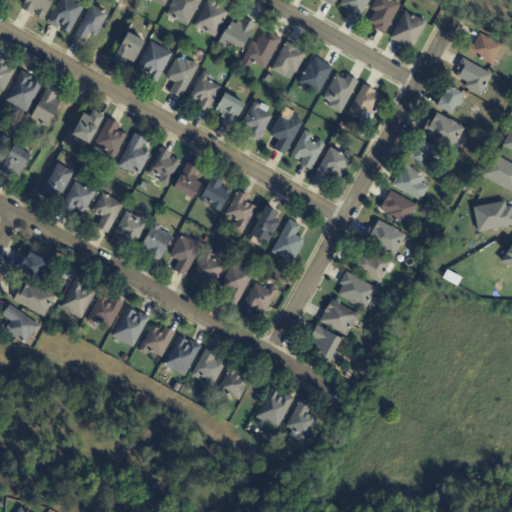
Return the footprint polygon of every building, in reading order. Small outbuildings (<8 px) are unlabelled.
[(54,0),(44,19),(36,14),(38,11),(35,9),(32,14),(21,8),(25,0),(54,0)] [(70,33),(61,28),(63,25),(61,24),(59,29),(48,23),(60,0),(76,0),(86,5),(70,33)] [(202,0),(187,27),(167,15),(171,7),(170,6),(173,0),(202,0)] [(221,5),(222,5),(221,6),(230,11),(215,37),(200,29),(199,30),(194,27),(208,0),(210,0),(216,3),(217,2),(221,5)] [(371,0),(360,20),(348,14),(350,11),(340,6),(343,0),(371,0)] [(392,0),(401,5),(385,35),(375,29),(376,27),(370,23),(376,12),(371,10),(376,0),(392,0)] [(97,8),(102,10),(103,10),(106,11),(105,12),(109,14),(97,37),(90,33),(85,43),(74,38),(92,5),(97,8)] [(417,18),(421,20),(423,19),(426,21),(427,23),(413,51),(391,39),(406,12),(417,18)] [(245,19),(257,25),(244,49),(222,37),(226,29),(228,30),(229,27),(230,26),(232,22),(237,24),(239,21),(242,23),(245,18),(245,19)] [(137,37),(145,41),(134,63),(128,60),(125,66),(114,60),(129,32),(137,37)] [(281,38),(282,39),(265,70),(244,58),(253,42),(257,44),(264,33),(270,36),(271,33),(281,38)] [(497,59),(493,66),(468,52),(472,44),(474,46),(481,34),(503,46),(497,59)] [(163,48),(172,54),(157,82),(150,79),(153,73),(148,70),(144,77),(135,72),(152,42),(163,48)] [(288,43),(298,48),(298,50),(306,54),(293,81),(273,70),(287,42),(288,43)] [(0,58),(8,62),(6,66),(15,70),(4,92),(0,89),(0,58)] [(179,59),(185,62),(185,60),(191,63),(192,62),(199,66),(182,99),(170,92),(175,83),(166,78),(177,58),(179,59)] [(323,62),(325,63),(324,63),(333,68),(319,94),(299,83),(304,75),(303,74),(304,72),(305,73),(309,64),(311,65),(315,58),(323,62)] [(486,89),(481,96),(465,88),(468,83),(457,77),(460,71),(457,69),(463,59),(493,75),(488,84),(489,85),(487,88),(486,87),(486,89)] [(23,72),(32,77),(32,78),(39,83),(39,82),(43,84),(27,113),(23,111),(21,116),(12,111),(14,106),(6,101),(22,71),(23,72)] [(215,84),(222,87),(208,112),(198,107),(201,101),(199,100),(198,101),(190,97),(198,82),(197,82),(200,76),(201,77),(204,72),(211,75),(208,80),(210,81),(210,80),(213,82),(215,84)] [(349,76),(359,82),(341,114),(329,107),(332,103),(324,99),(337,76),(342,79),(343,78),(346,80),(348,76),(349,76)] [(50,86),(60,91),(56,98),(62,102),(48,128),(31,118),(49,85),(50,86)] [(365,86),(376,92),(375,93),(384,98),(374,116),(367,111),(362,120),(349,113),(365,85),(365,86)] [(464,95),(461,98),(463,102),(461,106),(457,107),(452,115),(438,106),(450,86),(453,89),(454,87),(456,89),(464,94),(464,95)] [(232,126),(223,121),(224,119),(221,117),(223,114),(216,111),(226,93),(246,104),(234,127),(232,126)] [(259,141),(249,135),(252,130),(251,129),(249,132),(241,127),(254,103),(256,102),(260,104),(260,106),(262,104),(270,108),(267,113),(273,117),(259,141)] [(94,111),(104,117),(89,144),(73,135),(85,114),(90,117),(94,111)] [(463,133),(454,150),(423,133),(429,122),(432,123),(438,114),(450,121),(451,120),(458,124),(457,125),(465,130),(463,133)] [(296,119),(303,123),(285,156),(274,149),(279,140),(271,135),(273,132),(272,132),(281,115),(289,119),(290,118),(295,120),(295,119),(296,119)] [(110,120),(119,125),(117,130),(127,135),(116,156),(95,145),(109,119),(110,120)] [(511,130),(511,152),(500,146),(510,129),(511,130)] [(312,137),(310,141),(314,142),(316,143),(316,144),(317,145),(318,142),(321,141),(324,143),(325,146),(311,170),(300,164),(303,159),(301,158),(300,161),(291,156),(305,131),(313,136),(312,137)] [(145,139),(147,139),(141,149),(150,154),(149,157),(149,158),(140,175),(133,170),(131,172),(127,170),(126,171),(118,167),(136,134),(145,139)] [(0,140),(1,141),(4,136),(10,139),(0,159),(0,140)] [(436,147),(425,168),(409,161),(413,152),(414,152),(416,148),(415,148),(420,139),(424,141),(424,140),(426,141),(426,142),(436,147)] [(23,151),(31,155),(19,176),(14,174),(10,179),(0,173),(0,171),(15,146),(23,151)] [(162,149),(172,154),(170,159),(171,160),(173,158),(174,158),(181,161),(167,188),(159,183),(162,178),(156,174),(154,178),(147,175),(161,148),(162,149)] [(334,150),(340,153),(341,152),(344,155),(347,150),(354,155),(340,180),(331,175),(329,180),(317,173),(331,148),(334,150)] [(511,164),(511,193),(479,175),(491,153),(511,164)] [(190,164),(199,169),(196,176),(199,177),(196,182),(201,184),(194,199),(174,189),(188,163),(190,164)] [(49,201),(40,196),(58,164),(74,173),(60,199),(53,194),(49,201)] [(424,180),(421,185),(429,189),(421,202),(394,186),(400,174),(402,175),(407,166),(420,174),(420,173),(424,175),(423,175),(426,177),(424,180)] [(214,178),(224,183),(221,188),(225,190),(225,189),(231,192),(221,212),(212,207),(213,204),(208,201),(206,204),(200,201),(213,177),(214,178)] [(82,186),(84,187),(85,187),(87,188),(87,189),(89,190),(91,185),(98,189),(85,215),(77,210),(78,208),(76,207),(72,214),(62,208),(75,183),(82,186)] [(240,192),(249,197),(247,202),(257,208),(242,235),(234,230),(238,222),(226,215),(238,191),(240,192)] [(393,195),(416,208),(405,229),(386,218),(387,216),(380,212),(390,193),(393,195)] [(121,210),(108,234),(97,228),(103,217),(100,215),(99,216),(92,212),(103,194),(107,196),(107,195),(110,196),(109,197),(124,205),(121,210)] [(504,201),(505,207),(511,206),(511,212),(511,224),(477,231),(473,207),(504,201)] [(268,208),(279,213),(275,220),(281,223),(275,236),(272,234),(268,244),(251,236),(267,207),(268,208)] [(136,218),(134,221),(135,222),(136,220),(139,222),(138,224),(139,224),(141,220),(147,224),(134,247),(124,241),(126,237),(123,235),(122,236),(116,232),(127,212),(136,218)] [(292,221),(301,227),(296,236),(299,238),(300,237),(305,240),(294,261),(286,257),(285,259),(281,256),(280,257),(272,253),(290,220),(292,221)] [(407,237),(395,257),(365,240),(371,229),(374,230),(379,221),(392,228),(392,227),(399,231),(399,232),(407,236),(407,237)] [(161,227),(160,230),(173,237),(160,262),(150,256),(152,252),(149,251),(148,252),(141,248),(155,222),(162,226),(161,227)] [(184,238),(189,240),(190,239),(195,242),(196,240),(204,245),(185,277),(174,270),(180,261),(176,259),(176,260),(171,257),(173,254),(171,253),(181,236),(184,238)] [(511,243),(511,269),(500,261),(511,243)] [(215,254),(212,259),(214,260),(214,259),(217,260),(216,261),(226,267),(212,292),(201,286),(204,280),(202,279),(201,280),(194,276),(202,262),(201,261),(204,254),(205,255),(208,250),(215,254)] [(392,263),(388,271),(389,272),(387,275),(386,274),(380,284),(350,267),(356,256),(360,258),(363,252),(374,258),(377,254),(392,263)] [(21,269),(22,266),(25,259),(27,260),(30,253),(50,264),(47,268),(52,271),(46,284),(40,281),(40,282),(20,271),(21,269)] [(246,270),(255,274),(237,306),(223,299),(228,289),(221,286),(232,265),(236,267),(238,262),(245,266),(243,269),(246,271),(246,270)] [(374,297),(365,311),(358,307),(358,308),(350,304),(351,303),(338,296),(343,287),(340,285),(347,272),(378,290),(374,297)] [(78,278),(87,283),(86,285),(94,289),(97,290),(81,320),(75,316),(74,317),(68,313),(69,312),(60,308),(77,277),(78,278)] [(285,283),(288,278),(294,281),(291,286),(285,283)] [(56,297),(50,309),(55,312),(52,317),(47,314),(45,318),(27,309),(25,308),(14,301),(20,289),(23,291),(29,281),(40,288),(41,286),(50,291),(49,293),(56,297)] [(262,287),(269,291),(271,287),(278,291),(264,316),(257,313),(258,311),(255,309),(252,314),(242,309),(256,284),(262,287)] [(113,298),(124,304),(110,329),(96,321),(93,326),(86,322),(100,297),(108,301),(107,302),(110,304),(113,298)] [(358,322),(355,322),(348,337),(320,322),(332,300),(359,315),(360,318),(358,322)] [(31,336),(31,337),(30,337),(24,344),(8,333),(9,332),(6,330),(11,322),(2,316),(10,305),(40,327),(35,334),(34,333),(31,336)] [(140,313),(150,319),(133,349),(112,337),(128,308),(136,312),(134,316),(136,317),(139,313),(140,313)] [(166,327),(176,333),(162,358),(161,357),(160,358),(153,353),(150,359),(138,353),(142,347),(141,346),(144,341),(145,341),(153,326),(159,330),(158,332),(161,334),(165,327),(166,327)] [(315,342),(316,340),(311,338),(318,326),(342,340),(336,352),(344,356),(339,366),(323,357),(324,355),(315,350),(317,346),(314,344),(315,342)] [(190,341),(201,347),(185,378),(176,373),(176,374),(166,369),(167,367),(164,365),(179,337),(187,341),(185,344),(188,346),(190,341)] [(207,351),(217,356),(214,361),(217,363),(218,361),(219,361),(219,360),(226,364),(212,390),(204,385),(207,380),(200,376),(198,380),(192,376),(206,350),(207,351)] [(244,371),(254,376),(240,402),(226,394),(224,399),(217,395),(219,390),(219,389),(232,364),(244,371)] [(284,394),(295,399),(284,418),(285,419),(284,420),(283,420),(278,429),(257,418),(272,389),(280,394),(278,397),(281,399),(284,394)] [(196,398),(199,393),(207,397),(204,402),(196,398)] [(301,403),(311,409),(309,414),(318,419),(310,434),(311,435),(309,438),(308,438),(304,444),(297,440),(300,436),(287,429),(300,403),(301,403)]
